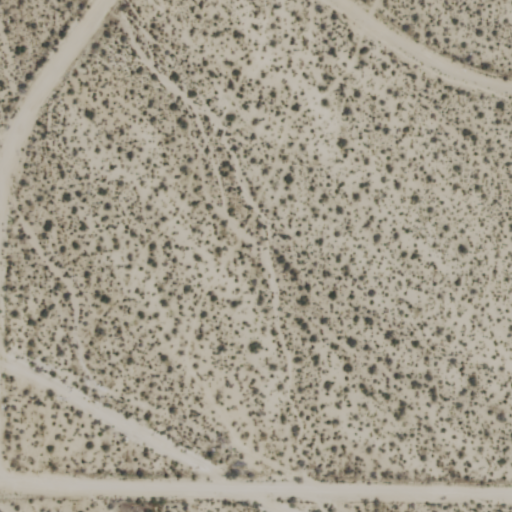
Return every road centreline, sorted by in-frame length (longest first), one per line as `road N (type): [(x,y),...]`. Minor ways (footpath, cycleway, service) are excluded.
road 1 (track): [(511,497),(241,495),(0,480)]
road 2 (residential): [(272,511),(0,363)]
road 3 (track): [(0,183),(19,126),(106,0)]
road 4 (track): [(511,91),(419,59),(339,0)]
